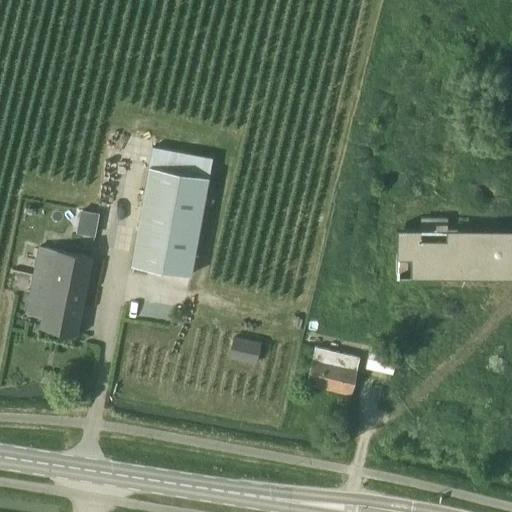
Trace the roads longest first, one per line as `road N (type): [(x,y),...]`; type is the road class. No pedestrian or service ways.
road 1 (tertiary): [(246,495),(0,457)]
road 2 (tertiary): [(427,511),(246,495)]
